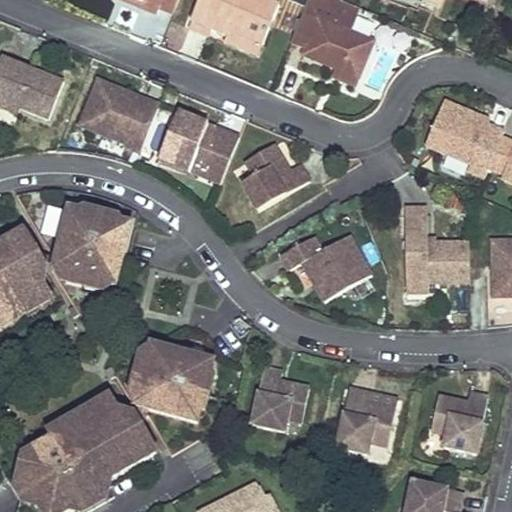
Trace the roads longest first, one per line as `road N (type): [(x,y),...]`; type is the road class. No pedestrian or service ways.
road 1 (residential): [(0,172),(58,164),(110,170),(154,192),(192,216),(249,296),(323,335),(378,343),(511,341)]
road 2 (residential): [(511,86),(444,67),(420,74),(369,131),(341,135),(11,0)]
